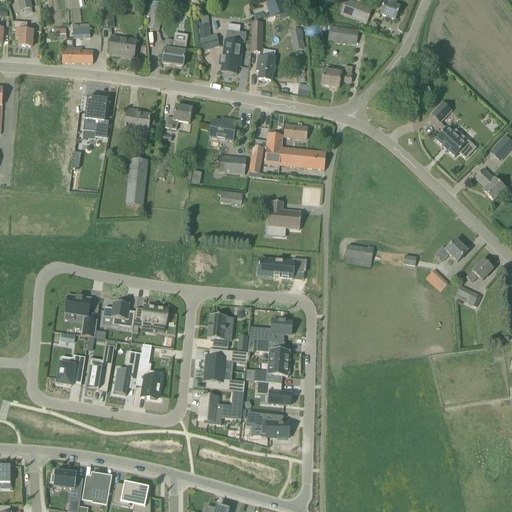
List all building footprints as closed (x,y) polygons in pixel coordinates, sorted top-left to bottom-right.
[(16,0),(20,12),(31,9),(28,0),(16,0)] [(280,0),(271,3),(275,17),(286,13),(281,0),(280,0)] [(366,25),(372,10),(346,0),(345,0),(340,15),(366,25)] [(385,0),(380,15),(395,21),(400,8),(395,6),(397,0),(385,0)] [(101,30),(114,28),(111,6),(98,8),(101,30)] [(160,9),(152,8),(149,29),(157,30),(160,9)] [(251,53),(262,53),(263,23),(262,23),(262,20),(252,23),(251,53)] [(31,48),(33,32),(27,32),(27,24),(12,23),(12,31),(17,32),(16,39),(19,40),(19,47),(31,48)] [(209,24),(198,25),(199,43),(201,51),(219,47),(216,36),(210,37),(202,39),(201,31),(209,31),(209,24)] [(90,39),(90,25),(73,25),(74,40),(90,39)] [(356,45),(358,32),(330,28),(328,41),(356,45)] [(66,29),(54,30),(54,40),(65,40),(66,40),(66,39),(66,29)] [(290,31),(292,42),(299,41),(301,50),(305,50),(301,29),(290,31)] [(226,33),(225,42),(222,58),(220,58),(219,66),(222,67),(221,73),(235,75),(237,62),(240,62),(242,45),(245,45),(246,34),(240,33),(239,35),(226,33)] [(136,42),(111,38),(109,57),(120,58),(120,57),(134,59),(136,42)] [(165,51),(164,50),(162,65),(183,68),(186,45),(174,43),(166,42),(165,51)] [(62,64),(93,65),(93,53),(82,52),(82,49),(73,49),(65,49),(63,49),(62,62),(62,64)] [(257,72),(260,73),(258,80),(271,82),(274,60),(259,58),(258,64),(257,72)] [(341,75),(340,75),(324,72),(321,87),(338,90),(339,83),(350,85),(351,77),(352,69),(344,68),(343,75),(341,75)] [(83,131),(83,132),(96,133),(95,138),(106,140),(108,123),(104,123),(106,102),(88,100),(84,131),(83,131)] [(442,104),(431,116),(440,125),(451,112),(442,104)] [(178,123),(189,125),(192,110),(176,107),(173,120),(166,118),(165,129),(177,131),(178,123)] [(148,133),(150,121),(149,121),(150,116),(135,114),(135,112),(127,111),(125,129),(148,133)] [(209,139),(233,143),(236,123),(227,122),(227,125),(212,122),(209,139)] [(284,127),(283,139),(307,142),(308,129),(284,127)] [(459,154),(465,160),(476,149),(468,143),(465,146),(459,141),(463,138),(456,131),(452,135),(446,129),(446,130),(435,141),(442,148),(441,149),(447,154),(448,152),(455,159),(459,154)] [(160,135),(158,146),(163,147),(164,142),(170,143),(172,137),(160,135)] [(326,154),(281,150),(282,137),(267,136),(266,148),(264,166),(314,171),(324,172),(326,154)] [(511,144),(505,138),(490,154),(499,162),(511,148),(511,144)] [(13,146),(11,192),(81,196),(84,150),(13,146)] [(249,174),(259,176),(259,175),(264,149),(253,147),(249,174)] [(244,176),(246,160),(219,157),(218,172),(244,176)] [(143,207),(148,162),(131,160),(126,206),(143,207)] [(493,181),(483,171),(475,180),(485,189),(483,192),(493,202),(505,190),(494,180),(493,181)] [(232,194),(231,205),(241,206),(242,195),(232,194)] [(267,228),(274,229),(273,238),(285,239),(286,230),(299,231),(301,214),(282,212),(283,204),(271,203),(270,211),(269,211),(267,228)] [(449,256),(457,264),(467,253),(455,241),(445,252),(442,249),(434,257),(441,263),(449,256)] [(370,268),(373,250),(348,246),(344,263),(370,268)] [(415,267),(416,259),(404,257),(403,265),(415,267)] [(477,278),(482,282),(493,270),(483,261),(472,273),(466,279),(471,284),(477,278)] [(265,279),(265,280),(273,281),(274,282),(274,281),(278,282),(279,282),(292,283),(292,275),(305,277),(306,265),(292,263),(291,266),(267,263),(265,279)] [(434,271),(425,280),(439,294),(448,285),(434,271)] [(455,298),(476,308),(481,297),(460,287),(455,298)] [(68,298),(65,314),(88,318),(90,300),(82,299),(82,298),(82,299),(77,298),(76,297),(76,299),(68,298)] [(105,309),(103,318),(113,320),(112,326),(118,327),(118,329),(125,329),(133,331),(133,328),(135,313),(128,312),(129,306),(121,305),(113,304),(112,310),(105,309)] [(135,313),(133,328),(142,329),(143,329),(143,326),(148,326),(149,324),(156,325),(155,332),(164,333),(167,311),(163,311),(163,310),(162,311),(159,310),(158,310),(154,310),(154,309),(153,309),(149,309),(150,308),(149,308),(149,309),(145,309),(144,311),(136,310),(135,313)] [(210,316),(207,340),(213,341),(212,348),(228,350),(228,342),(231,343),(232,333),(225,333),(226,319),(226,318),(210,316)] [(84,320),(81,337),(94,339),(97,322),(84,320)] [(250,329),(249,341),(257,342),(284,344),(284,336),(290,336),(291,323),(285,322),(278,321),(278,322),(272,321),(271,330),(266,330),(255,329),(250,329)] [(238,337),(237,352),(246,353),(248,338),(238,337)] [(257,342),(256,353),(269,354),(268,363),(290,365),(290,356),(291,356),(291,355),(289,355),(289,353),(290,353),(290,352),(284,351),(285,344),(284,344),(257,342)] [(85,389),(94,391),(94,392),(94,391),(98,392),(99,386),(108,387),(115,348),(105,346),(103,362),(101,369),(90,367),(86,389),(85,389)] [(140,364),(136,388),(143,389),(142,394),(141,397),(141,399),(144,399),(147,399),(147,400),(149,400),(156,401),(157,394),(159,394),(159,393),(158,393),(158,388),(159,387),(160,381),(149,379),(150,373),(151,366),(148,365),(151,348),(143,346),(141,355),(140,364)] [(205,361),(204,369),(225,371),(226,363),(247,365),(248,354),(212,351),(211,358),(209,358),(205,357),(205,361)] [(115,385),(113,394),(125,396),(125,397),(126,397),(127,390),(128,385),(132,386),(135,386),(135,389),(136,389),(136,388),(140,364),(141,355),(135,354),(134,362),(127,361),(125,373),(117,372),(116,378),(115,385)] [(58,377),(57,385),(64,386),(71,387),(72,385),(73,378),(82,379),(83,370),(85,359),(73,357),(72,360),(71,367),(61,365),(60,365),(59,372),(58,372),(58,373),(59,373),(58,377)] [(255,372),(254,383),(281,385),(282,378),(287,378),(288,378),(287,378),(287,375),(289,375),(289,374),(290,366),(290,365),(268,363),(268,364),(267,373),(255,372)] [(203,379),(203,383),(206,383),(209,383),(208,390),(232,393),(244,394),(245,384),(224,381),(225,371),(204,369),(203,379)] [(257,383),(256,396),(269,397),(268,405),(290,407),(291,395),(281,394),(282,385),(281,385),(257,383)] [(198,407),(198,408),(200,408),(200,413),(199,421),(207,422),(207,426),(207,424),(215,425),(216,417),(233,419),(234,415),(241,415),(242,416),(242,410),(243,398),(244,394),(232,393),(231,408),(216,407),(217,399),(201,398),(200,408),(198,407)] [(248,414),(247,426),(261,426),(261,437),(266,438),(266,439),(278,439),(278,441),(286,441),(286,439),(289,439),(289,423),(283,423),(277,423),(277,417),(248,414)] [(10,473),(10,467),(0,466),(0,484),(10,485),(11,485),(11,473),(10,473)] [(71,497),(80,499),(83,481),(81,480),(76,480),(77,475),(69,474),(69,472),(63,471),(62,473),(55,472),(54,477),(52,477),(51,483),(53,484),(53,488),(71,490),(71,497)] [(100,498),(108,499),(111,481),(108,481),(104,480),(105,477),(91,475),(91,478),(86,477),(82,501),(99,504),(100,498)] [(145,487),(138,486),(138,488),(131,486),(125,485),(125,484),(124,484),(124,486),(116,484),(112,505),(120,507),(122,501),(130,502),(135,503),(145,505),(147,499),(149,488),(145,487)]
